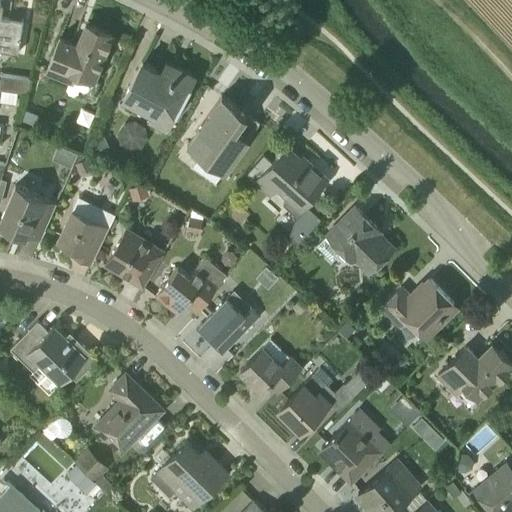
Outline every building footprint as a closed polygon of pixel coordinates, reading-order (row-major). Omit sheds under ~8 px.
[(0,0),(0,50),(18,53),(23,21),(0,17),(0,4),(1,1),(0,0)] [(59,38),(45,72),(73,84),(76,75),(92,81),(112,34),(86,23),(83,29),(85,30),(79,46),(59,38)] [(165,132),(195,77),(176,67),(171,76),(142,61),(121,99),(151,115),(147,122),(165,132)] [(1,74),(0,84),(0,89),(27,94),(31,79),(1,74)] [(222,96),(188,144),(226,172),(250,139),(261,123),(246,112),(222,96)] [(41,115),(26,109),(22,119),(37,125),(41,115)] [(112,152),(104,135),(90,142),(98,159),(112,152)] [(304,163),(302,165),(283,148),(272,161),(264,154),(248,173),(256,180),(254,182),(270,197),(279,187),(301,207),(324,180),(304,163)] [(81,173),(93,167),(88,157),(76,162),(81,173)] [(145,183),(129,187),(133,199),(149,195),(145,183)] [(41,238),(57,202),(16,184),(0,220),(0,223),(26,235),(27,232),(41,238)] [(114,218),(116,214),(79,196),(73,208),(74,208),(59,239),(79,249),(76,255),(92,263),(109,227),(114,229),(118,220),(114,218)] [(308,204),(294,218),(290,233),(298,241),(307,230),(320,216),(308,204)] [(356,205),(326,235),(324,238),(315,230),(307,238),(317,248),(319,246),(333,261),(342,251),(353,261),(355,260),(368,273),(393,247),(377,231),(380,229),(356,205)] [(199,231),(202,220),(190,217),(187,229),(199,231)] [(143,286),(166,250),(128,227),(108,259),(133,274),(131,278),(143,286)] [(204,254),(187,276),(177,268),(155,295),(177,312),(191,295),(202,305),(218,284),(227,273),(204,254)] [(425,338),(457,306),(430,278),(412,295),(403,286),(381,308),(400,328),(408,320),(425,338)] [(214,326),(231,343),(258,315),(249,306),(233,291),(227,297),(227,296),(199,324),(208,333),(214,326)] [(38,319),(11,348),(34,370),(40,365),(60,384),(71,372),(77,378),(98,357),(79,339),(75,343),(54,323),(48,329),(38,319)] [(346,337),(348,335),(355,327),(348,320),(340,328),(339,330),(346,337)] [(291,354),(290,356),(282,363),(264,345),(240,369),(261,390),(269,381),(279,391),(303,367),(291,354)] [(457,395),(465,387),(478,400),(511,365),(511,363),(493,345),(479,359),(466,346),(437,375),(457,395)] [(361,368),(346,382),(356,392),(370,378),(361,368)] [(300,431),(337,393),(315,371),(306,381),(304,380),(277,408),(300,431)] [(126,373),(109,390),(118,399),(92,425),(119,453),(163,409),(126,373)] [(422,415),(412,425),(421,434),(431,424),(422,415)] [(384,450),(351,417),(322,447),(340,465),(337,467),(352,482),(384,450)] [(168,461),(205,496),(228,472),(210,454),(205,459),(187,442),(168,461)] [(88,447),(74,461),(95,481),(96,480),(107,492),(114,485),(102,474),(109,467),(88,447)] [(468,453),(460,453),(457,471),(465,472),(473,468),(474,460),(468,453)] [(503,511),(511,505),(511,467),(505,459),(473,485),(494,511),(503,511)] [(407,511),(403,507),(400,504),(416,491),(392,463),(358,493),(374,511),(407,511)] [(452,480),(444,485),(453,497),(461,491),(452,480)] [(44,511),(33,501),(14,483),(0,497),(0,511),(44,511)] [(428,497),(427,498),(410,511),(436,511),(439,510),(428,497)] [(241,511),(268,511),(255,499),(241,511)]
